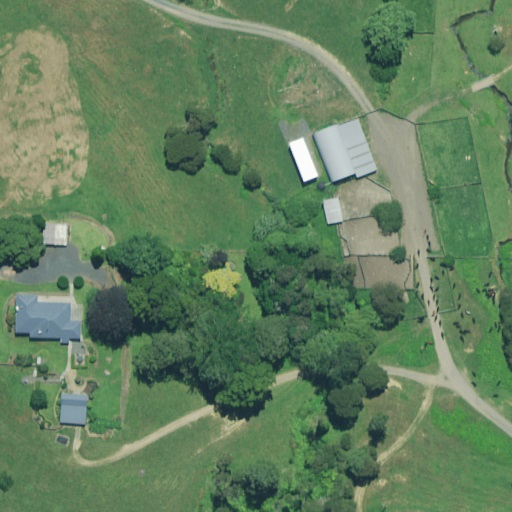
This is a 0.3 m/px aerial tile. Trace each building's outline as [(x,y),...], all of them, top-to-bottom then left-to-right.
[(317,133),(318,135),(335,182),(357,174),(359,178),(377,171),(358,120),(340,127),(339,125),(317,133)] [(319,177),(305,140),(291,145),(305,183),(319,177)] [(343,222),(338,199),(324,202),(329,225),(343,222)] [(70,226),(46,224),(45,245),(69,246),(70,226)] [(96,251),(72,250),(72,261),(96,262),(96,251)] [(38,297),(19,297),(18,334),(31,334),(31,339),(62,339),(62,344),(69,344),(70,340),(82,340),(83,322),(72,321),(72,305),(38,304),(38,297)] [(90,395),(65,393),(62,423),(87,426),(90,395)]
